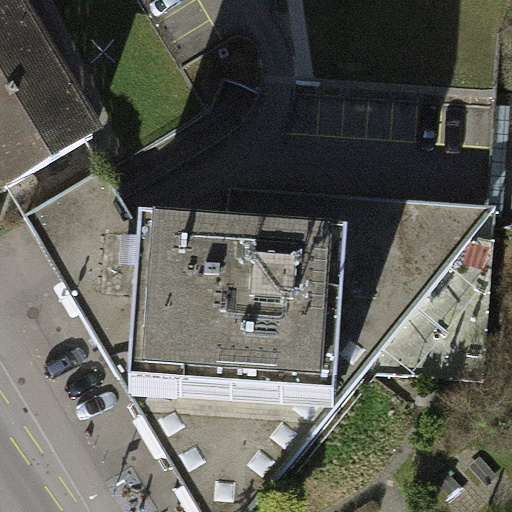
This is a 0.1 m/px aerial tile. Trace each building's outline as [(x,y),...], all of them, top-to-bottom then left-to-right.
[(0,0),(0,195),(2,199),(98,144),(13,0),(0,0)] [(16,218),(54,283),(132,235),(94,171),(16,218)] [(168,388),(205,448),(234,450),(281,395),(327,399),(331,331),(389,334),(418,296),(391,255),(392,203),(222,191),(219,241),(132,235),(54,283),(83,332),(110,378),(123,371),(122,384),(168,388)] [(391,255),(418,296),(486,210),(392,203),(391,255)] [(243,511),(332,402),(389,334),(331,331),(327,399),(281,395),(234,450),(234,465),(251,479),(226,510),(207,510),(203,511),(243,511)] [(123,371),(110,378),(171,481),(205,463),(205,448),(168,388),(122,384),(123,371)] [(234,465),(234,450),(205,448),(205,463),(171,481),(189,511),(203,511),(207,510),(226,510),(251,479),(234,465)]
